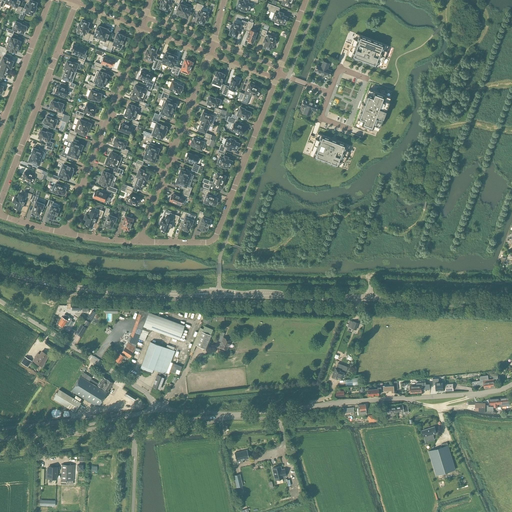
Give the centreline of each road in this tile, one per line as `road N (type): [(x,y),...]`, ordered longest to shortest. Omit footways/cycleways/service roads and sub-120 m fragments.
road 1 (secondary): [(511,301),(116,292),(0,270)]
road 2 (tertiary): [(232,415),(511,384)]
road 3 (residential): [(275,81),(215,237),(138,242)]
road 4 (residential): [(64,233),(142,30)]
road 5 (residential): [(0,202),(75,5)]
road 6 (residential): [(209,55),(138,242)]
road 7 (unclassified): [(160,409),(0,301)]
road 8 (tertiary): [(72,430),(221,416)]
road 9 (residential): [(0,127),(49,0)]
road 10 (unclassified): [(0,428),(130,415)]
